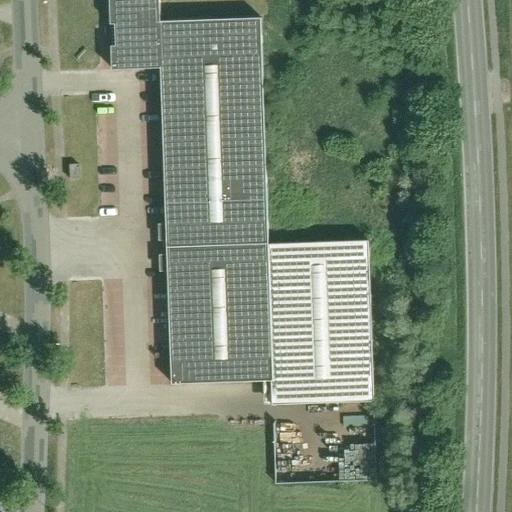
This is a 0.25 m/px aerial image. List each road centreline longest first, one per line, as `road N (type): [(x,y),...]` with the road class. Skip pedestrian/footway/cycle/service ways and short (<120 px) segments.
road 1 (tertiary): [(465,0),(482,323),(477,511)]
road 2 (residential): [(28,145),(40,427),(31,511)]
road 3 (residential): [(28,145),(18,0)]
